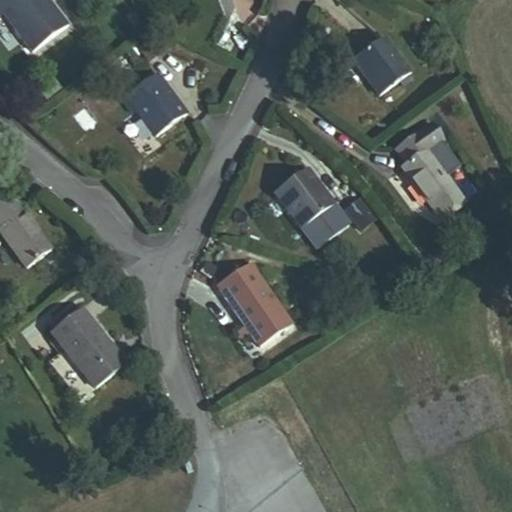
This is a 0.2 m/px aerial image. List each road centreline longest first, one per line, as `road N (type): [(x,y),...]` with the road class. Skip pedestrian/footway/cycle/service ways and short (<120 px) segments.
road 1 (unclassified): [(154,293),(197,219),(272,47),(284,0)]
road 2 (unclassified): [(0,124),(111,224),(154,293)]
road 3 (unclassified): [(200,511),(206,463),(154,293)]
